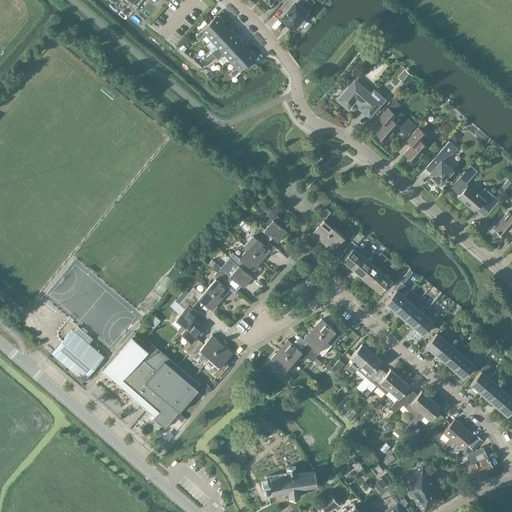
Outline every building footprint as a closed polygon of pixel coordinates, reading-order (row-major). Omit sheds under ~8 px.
[(286,0),(280,8),(286,13),(282,17),(288,22),(286,24),(291,28),(293,27),(294,27),(298,22),(299,24),(304,18),(302,17),(306,12),(300,7),(305,0),(286,0)] [(211,40),(226,26),(222,22),(223,21),(224,21),(218,15),(217,15),(218,15),(217,16),(216,16),(201,30),(195,36),(199,39),(203,36),(202,35),(204,33),(211,40)] [(214,56),(237,35),(231,28),(230,29),(231,29),(230,30),(226,26),(211,40),(217,47),(215,49),(211,52),(214,56)] [(230,60),(245,46),(241,42),(242,41),(242,42),(243,41),(237,35),(214,56),(218,59),(222,56),(221,55),(223,53),(230,60)] [(249,50),(245,46),(230,60),(236,68),(234,69),(230,73),(233,76),(239,71),(254,57),(254,56),(255,55),(256,55),(250,49),(249,49),(250,49),(249,50)] [(381,103),(355,80),(337,100),(348,109),(355,101),(360,106),(359,108),(370,117),(381,103)] [(387,108),(378,119),(383,123),(375,133),(385,142),(397,128),(405,136),(414,126),(399,112),(396,116),(387,108)] [(426,136),(417,128),(407,140),(412,145),(403,155),(408,159),(409,158),(414,163),(428,148),(421,142),(426,136)] [(428,170),(427,173),(434,179),(433,181),(434,182),(439,186),(443,185),(445,183),(446,181),(447,178),(446,177),(453,169),(442,160),(445,156),(447,157),(450,153),(456,147),(448,140),(425,167),(428,170)] [(480,195),(468,186),(468,187),(465,184),(477,171),(471,166),(453,187),(461,194),(459,197),(474,210),(476,206),(485,214),(497,201),(485,190),(480,195)] [(511,181),(509,179),(501,187),(510,194),(511,191),(511,181)] [(322,242),(334,228),(324,219),(330,212),(326,208),(315,220),(319,224),(311,233),(322,242)] [(260,225),(256,230),(269,241),(272,237),(278,241),(287,231),(284,229),(288,224),(270,209),(264,217),(270,222),(264,229),(260,225)] [(511,215),(508,212),(494,228),(505,237),(510,231),(511,232),(511,215)] [(475,220),(467,228),(475,235),(482,226),(475,220)] [(344,245),(354,233),(350,229),(343,236),(334,228),(322,242),(332,251),(339,242),(344,245)] [(265,245),(269,241),(256,230),(252,235),(244,245),(248,248),(262,260),(270,250),(271,250),(265,245)] [(446,237),(453,242),(457,236),(449,231),(446,237)] [(356,244),(364,235),(360,232),(352,241),(356,244)] [(366,252),(356,244),(353,248),(353,247),(342,260),(351,268),(362,255),(363,256),(366,252)] [(253,270),(262,260),(248,248),(239,258),(233,252),(229,257),(229,258),(237,265),(241,268),(242,267),(245,263),(253,270)] [(390,260),(381,252),(378,256),(387,263),(390,260)] [(371,263),(363,256),(362,255),(351,268),(361,276),(371,263)] [(252,277),(242,267),(241,268),(237,265),(229,258),(221,268),(212,260),(208,265),(216,272),(216,271),(229,282),(232,278),(243,287),(252,277)] [(396,265),(390,260),(387,263),(393,268),(396,265)] [(381,271),(371,263),(361,276),(370,283),(381,271)] [(225,286),(229,282),(216,271),(216,272),(213,276),(215,278),(206,288),(220,300),(229,289),(225,286)] [(380,292),(390,279),(381,271),(370,283),(380,292)] [(155,283),(160,288),(168,279),(164,275),(155,283)] [(404,296),(410,289),(402,282),(395,289),(396,289),(385,302),(395,310),(406,298),(404,296)] [(220,300),(206,288),(197,298),(195,296),(199,291),(194,287),(189,292),(186,288),(182,292),(195,303),(199,299),(212,310),(220,300)] [(415,305),(413,304),(408,300),(414,292),(410,289),(404,296),(406,298),(395,310),(404,318),(415,305)] [(195,303),(182,292),(171,306),(180,314),(176,318),(186,327),(187,327),(193,319),(194,319),(199,313),(192,307),(195,303)] [(424,313),(422,312),(417,307),(423,301),(420,297),(413,304),(415,305),(404,318),(413,326),(424,313)] [(426,315),(432,309),(428,305),(422,312),(424,313),(413,326),(422,334),(433,321),(426,315)] [(198,315),(206,319),(209,313),(202,309),(198,315)] [(204,328),(194,319),(193,319),(187,327),(186,327),(181,333),(191,341),(184,349),(188,353),(200,340),(196,337),(204,328)] [(312,329),(327,341),(332,345),(340,336),(343,338),(347,334),(335,323),(331,327),(321,319),(312,329)] [(434,330),(437,332),(426,345),(435,353),(446,340),(440,335),(446,328),(443,325),(440,328),(437,326),(434,330)] [(52,353),(84,380),(105,356),(73,329),(52,353)] [(332,346),(327,341),(312,329),(304,339),(299,335),(296,339),(316,357),(320,352),(323,355),(332,346)] [(455,348),(454,347),(449,343),(456,336),(452,333),(446,340),(435,353),(444,361),(455,348)] [(210,358),(222,343),(212,335),(204,344),(200,340),(188,353),(193,357),(199,349),(203,352),(198,357),(205,363),(210,358)] [(132,337),(104,370),(156,415),(153,417),(165,428),(198,389),(197,388),(200,384),(152,343),(149,346),(141,340),(138,343),(132,337)] [(287,339),(278,350),(292,362),(298,355),(304,360),(307,356),(318,367),(322,363),(316,357),(296,339),(293,344),(287,339)] [(458,351),(465,344),(461,340),(454,347),(455,348),(444,361),(453,368),(464,356),(464,355),(458,351)] [(232,352),(222,343),(210,358),(219,366),(212,374),(217,378),(228,365),(224,362),(232,352)] [(356,370),(371,352),(362,344),(351,356),(355,359),(347,369),(352,374),(356,370)] [(462,376),(473,364),(467,359),(474,352),(470,348),(464,355),(464,356),(453,368),(462,376)] [(292,362),(278,350),(269,360),(278,368),(275,372),(288,383),(291,378),(284,372),(292,362)] [(370,372),(380,360),(371,352),(356,370),(360,373),(364,368),(370,372)] [(339,359),(332,367),(330,369),(331,369),(327,373),(328,373),(332,377),(336,373),(344,364),(339,359)] [(479,392),(491,379),(490,378),(485,374),(491,366),(487,363),(481,371),(470,383),(479,392)] [(389,389),(400,377),(390,368),(386,373),(382,369),(371,381),(385,393),(389,389)] [(488,399),(499,386),(494,382),(500,375),(496,371),(490,378),(491,379),(479,392),(488,399)] [(277,382),(280,376),(274,373),(271,378),(277,382)] [(406,389),(409,385),(400,377),(389,389),(399,398),(390,408),(395,412),(402,403),(410,393),(406,389)] [(497,407),(508,394),(503,389),(509,382),(505,379),(499,386),(488,399),(497,407)] [(363,380),(355,390),(359,395),(368,385),(363,380)] [(507,415),(511,408),(511,397),(511,388),(508,394),(497,407),(507,415)] [(411,421),(420,411),(431,398),(422,390),(418,394),(413,390),(410,393),(402,403),(407,407),(406,407),(413,413),(408,418),(411,421)] [(420,411),(411,421),(404,429),(409,434),(417,424),(416,423),(419,419),(420,420),(424,415),(433,423),(443,417),(437,411),(441,406),(431,398),(420,411)] [(446,441),(449,444),(464,427),(454,419),(443,432),(450,437),(446,441)] [(384,430),(389,424),(386,420),(380,426),(384,430)] [(462,448),(473,435),(464,427),(449,444),(452,447),(456,443),(462,448)] [(477,436),(468,446),(474,450),(482,440),(477,436)] [(468,446),(462,453),(467,457),(472,450),(468,446)] [(472,452),(475,456),(482,472),(492,468),(483,447),(472,452)] [(482,472),(475,456),(472,452),(472,451),(468,456),(471,462),(466,465),(472,477),(482,472)] [(299,488),(317,486),(315,471),(296,474),(295,466),(286,467),(287,473),(266,476),(267,480),(261,481),(262,488),(267,487),(268,494),(288,491),(288,496),(300,495),(299,488)] [(423,511),(443,498),(433,485),(435,483),(422,466),(399,483),(410,498),(412,497),(423,511)] [(376,481),(382,489),(393,482),(386,473),(376,481)] [(389,493),(396,502),(383,511),(404,511),(400,507),(407,502),(396,487),(389,493)] [(331,496),(321,504),(327,511),(336,504),(331,496)]
